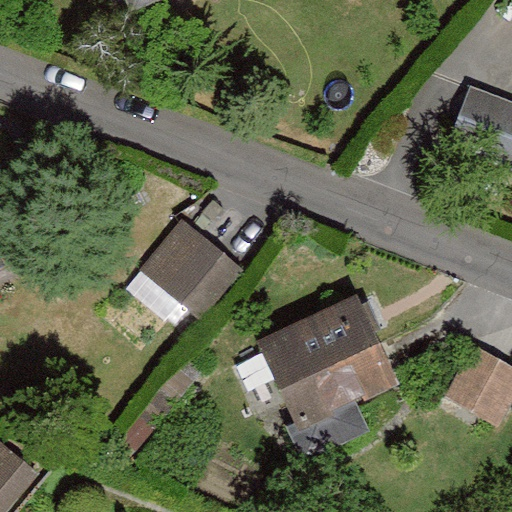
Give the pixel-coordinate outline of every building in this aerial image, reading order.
[(511,95),(479,80),(454,135),(511,161),(511,95)] [(184,215),(129,284),(189,331),(244,263),(184,215)] [(360,299),(264,340),(302,423),(399,380),(360,299)] [(511,360),(479,342),(449,395),(501,424),(511,404),(511,360)] [(0,438),(0,511),(8,511),(41,469),(0,438)]
